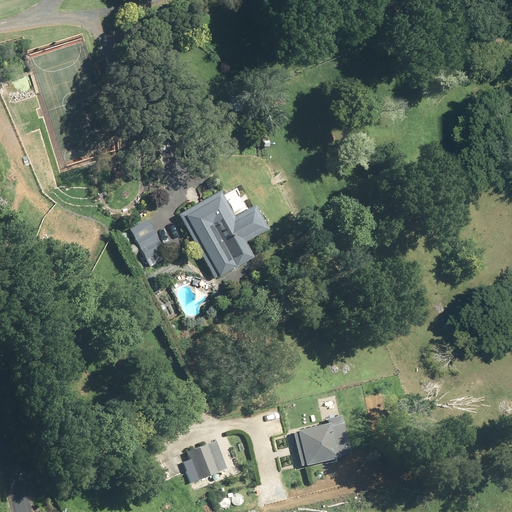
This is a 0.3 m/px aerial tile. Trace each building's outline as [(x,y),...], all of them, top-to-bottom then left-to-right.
[(232,217),(218,191),(176,215),(212,281),(251,259),(242,243),(266,230),(252,206),(232,217)] [(167,257),(150,227),(130,239),(148,268),(167,257)] [(347,459),(339,414),(323,417),(325,427),(291,433),(297,468),(347,459)] [(215,442),(185,453),(195,482),(226,471),(219,451),(215,442)] [(179,456),(169,460),(175,474),(184,470),(179,456)] [(161,467),(151,472),(155,483),(166,478),(161,467)]
